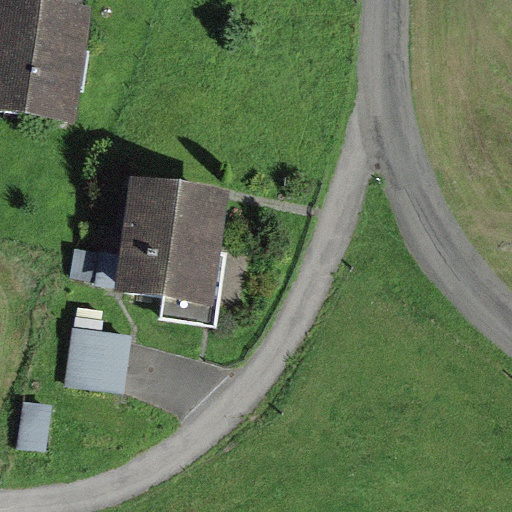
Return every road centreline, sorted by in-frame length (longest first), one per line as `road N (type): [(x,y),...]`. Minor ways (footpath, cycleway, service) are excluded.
road 1 (track): [(0,510),(105,496),(216,425),(296,327),(392,91)]
road 2 (unclassified): [(511,324),(437,244),(392,91),(389,0)]
